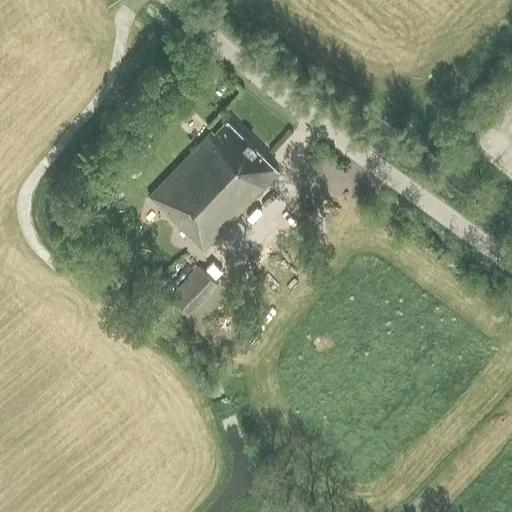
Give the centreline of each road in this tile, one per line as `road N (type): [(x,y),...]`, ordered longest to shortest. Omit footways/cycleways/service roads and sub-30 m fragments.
road 1 (tertiary): [(171,0),(250,72),(511,264)]
road 2 (track): [(56,266),(31,238),(24,201),(106,91),(136,0)]
